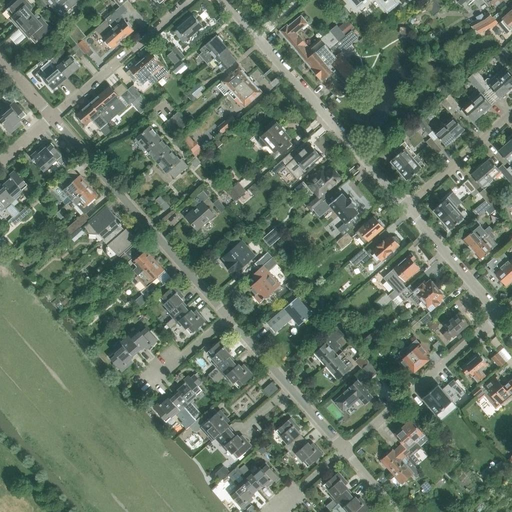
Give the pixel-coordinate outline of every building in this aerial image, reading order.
[(29,11),(32,8),(24,0),(18,0),(17,0),(13,0),(7,6),(9,8),(6,11),(15,21),(13,23),(19,29),(34,16),(29,11)] [(45,0),(60,17),(80,0),(45,0)] [(433,0),(426,7),(434,15),(444,6),(438,0),(433,0)] [(463,0),(465,2),(467,0),(483,0),(492,10),(495,7),(502,1),(502,0),(463,0)] [(131,15),(136,10),(128,1),(123,5),(128,10),(131,15)] [(110,16),(106,19),(123,39),(133,30),(131,28),(133,26),(129,22),(127,23),(125,21),(126,20),(122,15),(128,10),(123,5),(123,4),(120,7),(110,15),(110,16)] [(504,20),(498,25),(507,34),(510,31),(511,33),(511,10),(503,18),(502,18),(504,20)] [(477,20),(470,24),(474,30),(487,23),(493,18),(492,17),(488,13),(484,17),(482,14),(476,17),(477,20)] [(183,43),(203,26),(194,15),(174,33),(183,43)] [(41,18),(38,21),(34,16),(19,29),(24,36),(27,34),(35,44),(39,41),(41,43),(49,36),(47,33),(51,30),(41,18)] [(301,16),(281,33),(304,61),(322,82),(333,73),(344,85),(348,82),(357,74),(339,53),(345,48),(346,49),(352,44),(351,43),(358,37),(352,31),(351,30),(345,35),(339,28),(337,26),(331,31),(320,39),(321,40),(310,49),(297,33),(308,24),(301,16)] [(487,23),(474,30),(476,35),(489,28),(490,29),(495,26),(498,24),(493,18),(487,23)] [(112,49),(123,39),(106,19),(98,26),(99,26),(95,29),(102,37),(104,35),(105,36),(103,38),(106,41),(105,42),(108,47),(110,46),(112,49)] [(348,20),(339,28),(345,35),(351,30),(354,28),(348,20)] [(73,21),(65,29),(73,39),(77,44),(81,40),(86,36),(73,21)] [(399,34),(407,35),(408,28),(401,27),(399,34)] [(461,30),(455,33),(457,38),(464,35),(461,30)] [(202,53),(199,55),(207,64),(210,62),(213,59),(214,60),(227,48),(222,43),(223,42),(219,36),(218,37),(217,36),(203,48),(200,51),(202,53)] [(77,45),(85,54),(85,55),(91,50),(83,40),(77,45)] [(80,58),(85,54),(77,45),(72,48),(80,58)] [(181,62),(185,58),(176,46),(171,50),(181,62)] [(231,55),(232,54),(227,48),(214,60),(224,72),(236,61),(231,55)] [(504,48),(500,52),(505,58),(509,55),(504,48)] [(176,66),(181,62),(171,50),(173,52),(168,56),(175,65),(176,66)] [(155,54),(154,55),(151,52),(141,61),(154,76),(158,80),(168,71),(158,59),(159,58),(155,54)] [(511,88),(511,74),(508,70),(511,67),(499,52),(495,56),(504,67),(496,75),(496,76),(509,90),(511,88)] [(50,54),(38,65),(46,75),(42,79),(52,90),(69,77),(59,66),(53,58),(50,54)] [(56,56),(53,58),(57,63),(59,66),(69,77),(81,66),(71,55),(62,63),(60,60),(56,56)] [(131,70),(127,74),(134,83),(135,83),(139,79),(144,84),(149,80),(153,85),(157,81),(158,80),(154,76),(141,61),(130,70),(131,70)] [(176,66),(171,70),(176,77),(186,68),(185,66),(181,62),(176,66)] [(228,94),(248,76),(240,67),(217,87),(225,96),(228,94)] [(488,79),(485,81),(477,72),(472,75),(485,90),(489,87),(500,99),(509,90),(496,76),(491,80),(490,79),(488,79)] [(481,94),(485,90),(472,75),(468,79),(477,90),(468,98),(472,102),(482,114),(492,106),(481,94)] [(251,78),(248,77),(248,76),(228,94),(234,100),(237,98),(245,107),(262,93),(254,83),(254,81),(251,78)] [(204,88),(201,84),(200,83),(190,92),(197,99),(203,94),(200,92),(204,88)] [(133,86),(128,90),(129,91),(136,99),(141,96),(133,86)] [(110,87),(91,103),(108,123),(126,108),(126,107),(128,105),(129,106),(130,105),(132,103),(136,99),(129,91),(128,90),(119,98),(113,90),(110,87)] [(194,97),(191,93),(187,96),(193,102),(197,99),(195,97),(194,97)] [(445,99),(456,111),(460,108),(450,95),(445,99)] [(445,99),(441,103),(451,115),(456,111),(445,99)] [(17,123),(26,115),(14,102),(9,106),(11,108),(0,117),(0,122),(10,134),(20,126),(17,123)] [(473,122),(482,114),(472,102),(462,110),(473,122)] [(91,103),(77,115),(80,117),(78,118),(82,124),(84,122),(86,125),(92,120),(100,129),(108,123),(91,103)] [(185,128),(189,124),(179,112),(175,116),(185,128)] [(192,115),(186,119),(190,124),(196,119),(192,115)] [(180,132),(185,128),(175,116),(170,120),(180,132)] [(224,133),(236,122),(232,117),(220,128),(224,133)] [(453,118),(444,126),(455,138),(456,139),(460,136),(459,134),(464,130),(459,124),(454,118),(453,118)] [(428,135),(433,131),(423,119),(418,123),(422,128),(423,129),(428,135)] [(175,136),(180,132),(170,120),(165,124),(175,136)] [(288,141),(290,139),(274,121),(266,128),(269,131),(260,138),(260,139),(259,143),(262,147),(267,146),(267,147),(269,146),(274,152),(269,156),(272,159),(279,153),(280,154),(291,145),(288,141)] [(418,123),(405,134),(409,139),(422,128),(418,123)] [(107,124),(100,130),(105,136),(112,130),(107,124)] [(456,139),(455,138),(444,126),(435,134),(445,146),(452,140),(453,142),(456,139)] [(144,153),(147,150),(161,138),(151,127),(137,139),(137,138),(134,140),(139,146),(138,147),(144,153)] [(188,137),(182,142),(187,148),(186,149),(191,155),(200,148),(194,142),(193,143),(188,137)] [(157,161),(170,149),(161,138),(147,150),(157,161)] [(223,143),(219,138),(212,144),(217,149),(223,143)] [(437,155),(442,151),(431,138),(427,142),(437,155)] [(416,156),(408,146),(404,142),(392,153),(395,157),(390,161),(399,171),(416,156)] [(40,149),(30,158),(34,162),(35,161),(37,164),(44,171),(51,164),(57,160),(58,161),(61,165),(66,161),(63,157),(51,143),(42,151),(40,149)] [(511,148),(508,144),(499,152),(509,164),(511,161),(511,148)] [(274,168),(271,171),(275,175),(278,173),(285,166),(297,180),(307,171),(304,169),(313,161),(314,162),(318,158),(317,157),(319,155),(310,146),(305,150),(304,149),(299,153),(300,154),(295,159),(290,153),(273,168),(274,168)] [(182,159),(180,160),(170,149),(157,161),(167,173),(169,172),(175,179),(174,179),(175,179),(189,167),(188,167),(186,164),(182,160),(182,159)] [(425,166),(421,162),(416,156),(399,171),(407,181),(425,166)] [(196,168),(200,164),(195,159),(191,163),(196,168)] [(511,175),(507,170),(502,165),(498,169),(490,159),(481,167),(491,180),(501,172),(511,185),(511,175)] [(72,167),(70,164),(68,162),(63,166),(67,171),(72,167)] [(314,180),(308,186),(313,192),(318,198),(309,206),(313,210),(318,206),(324,202),(333,193),(330,189),(341,179),(338,177),(340,176),(335,171),(334,172),(329,166),(314,180)] [(494,183),(491,180),(481,167),(471,176),(482,188),(487,183),(490,186),(494,183)] [(73,200),(89,186),(80,176),(79,178),(71,169),(49,187),(66,206),(72,200),(73,200)] [(14,197),(28,186),(15,171),(8,177),(10,180),(3,186),(4,186),(0,189),(0,190),(12,204),(16,200),(14,197)] [(255,193),(265,185),(261,180),(252,188),(251,187),(246,191),(249,194),(253,191),(255,193)] [(474,197),(479,193),(468,180),(463,184),(474,197)] [(37,182),(33,185),(41,193),(44,190),(37,182)] [(235,201),(245,192),(238,183),(227,192),(235,201)] [(85,214),(66,231),(71,236),(75,232),(80,228),(90,219),(86,214),(96,206),(92,201),(98,196),(89,186),(73,200),(85,214)] [(214,215),(203,203),(209,198),(207,195),(209,193),(206,189),(192,201),(198,208),(187,218),(198,230),(214,215)] [(0,209),(3,207),(13,219),(20,213),(12,204),(0,190),(0,209)] [(484,190),(480,194),(486,201),(488,203),(490,206),(492,204),(494,202),(484,190)] [(453,193),(433,210),(437,215),(436,215),(440,220),(441,219),(442,220),(456,208),(462,203),(453,193)] [(326,200),(313,211),(320,218),(331,209),(332,208),(346,225),(351,231),(357,225),(353,219),(359,214),(354,208),(358,204),(352,197),(347,200),(342,194),(330,205),(326,200)] [(222,212),(226,208),(218,199),(214,203),(222,212)] [(478,217),(490,206),(486,201),(485,201),(473,212),(477,217),(478,216),(478,217)] [(68,213),(72,209),(68,204),(56,215),(61,220),(68,213)] [(482,221),(496,209),(492,204),(490,206),(478,217),(482,221)] [(24,217),(31,211),(28,206),(25,209),(20,213),(11,221),(14,225),(24,216),(24,217)] [(115,216),(111,212),(107,207),(83,228),(89,235),(96,235),(98,233),(104,239),(123,222),(122,222),(121,223),(121,222),(122,221),(115,215),(115,216)] [(464,211),(461,214),(456,208),(442,220),(442,221),(441,221),(445,226),(446,225),(450,230),(460,221),(461,222),(463,220),(462,219),(467,215),(464,211)] [(380,220),(378,222),(374,218),(359,230),(359,231),(356,234),(359,238),(364,244),(368,241),(384,228),(383,227),(384,226),(380,220)] [(128,230),(123,222),(104,239),(109,246),(107,247),(107,255),(113,261),(137,240),(128,230)] [(489,226),(485,231),(480,225),(463,240),(464,241),(464,242),(466,245),(467,245),(472,250),(492,232),(494,231),(489,226)] [(71,236),(70,237),(72,240),(78,235),(83,231),(80,228),(75,232),(71,236)] [(276,228),(263,239),(270,247),(283,236),(276,228)] [(492,239),(496,236),(492,232),(472,250),(476,255),(476,256),(478,258),(479,259),(480,260),(493,249),(492,249),(497,245),(492,239)] [(342,249),(353,240),(348,234),(337,243),(342,249)] [(394,237),(393,239),(391,236),(384,242),(384,241),(378,247),(373,251),(374,252),(370,254),(368,255),(363,249),(350,262),(354,267),(361,261),(365,265),(373,257),(374,258),(372,259),(377,265),(385,258),(387,260),(394,254),(393,252),(399,246),(397,244),(398,243),(398,240),(396,238),(394,237)] [(236,272),(252,258),(243,248),(246,246),(237,237),(225,247),(230,253),(224,258),(228,263),(226,264),(233,273),(235,271),(236,272)] [(120,268),(139,251),(134,246),(115,262),(120,268)] [(132,282),(155,261),(146,252),(140,257),(137,253),(128,262),(133,268),(136,266),(137,267),(134,270),(136,273),(129,279),(132,282)] [(259,269),(271,259),(267,254),(255,264),(259,269)] [(382,310),(392,301),(406,289),(403,284),(420,269),(413,261),(415,259),(411,254),(385,278),(396,290),(389,296),(386,293),(375,302),(382,310)] [(511,260),(510,262),(504,254),(499,258),(497,256),(511,273),(511,260)] [(506,287),(511,281),(511,273),(497,256),(487,264),(492,269),(491,270),(495,275),(496,274),(506,287)] [(277,263),(273,258),(271,259),(260,269),(264,274),(262,276),(258,280),(249,288),(255,295),(254,296),(259,303),(265,298),(264,298),(273,290),(276,294),(282,288),(268,271),(277,263)] [(149,301),(159,291),(152,283),(158,278),(157,277),(163,271),(155,261),(132,282),(135,286),(140,281),(145,287),(141,292),(149,301)] [(415,293),(409,298),(416,307),(420,303),(437,288),(436,287),(436,285),(433,282),(431,282),(430,280),(426,283),(425,282),(414,292),(415,293)] [(406,289),(398,296),(404,303),(409,298),(415,293),(413,291),(415,290),(410,285),(406,289)] [(177,295),(180,293),(173,286),(159,299),(171,312),(168,314),(173,319),(186,306),(183,302),(177,295)] [(440,290),(439,290),(437,288),(420,303),(429,313),(431,311),(442,302),(440,300),(444,297),(443,295),(443,293),(440,290)] [(282,310),(266,323),(275,333),(276,333),(275,332),(292,317),(293,318),(299,325),(312,314),(297,297),(301,294),(297,290),(284,301),(287,305),(284,308),(285,309),(283,312),(282,310)] [(61,303),(64,307),(70,302),(66,299),(61,303)] [(191,310),(190,311),(186,306),(173,319),(166,325),(169,328),(170,329),(179,321),(191,335),(205,322),(199,315),(197,317),(191,310)] [(423,326),(426,324),(432,319),(433,318),(429,312),(419,321),(423,326)] [(466,325),(468,324),(460,315),(456,318),(455,317),(450,321),(451,322),(445,327),(448,331),(443,335),(448,341),(453,337),(456,335),(461,330),(462,329),(464,331),(468,327),(466,325)] [(432,332),(438,326),(432,319),(426,324),(432,332)] [(419,322),(412,328),(416,333),(423,326),(419,322)] [(150,346),(157,340),(144,325),(131,337),(129,334),(124,339),(136,353),(140,349),(141,350),(148,344),(150,346)] [(337,341),(344,335),(337,327),(323,339),(327,343),(314,354),(326,367),(342,352),(338,348),(341,346),(337,341)] [(461,330),(456,335),(459,339),(465,335),(461,330)] [(376,340),(372,334),(365,340),(369,345),(376,340)] [(132,357),(136,353),(124,339),(119,343),(121,345),(108,357),(120,372),(128,365),(126,363),(132,357)] [(224,348),(226,346),(221,340),(206,353),(218,366),(207,376),(211,381),(233,361),(229,356),(230,355),(224,348)] [(417,340),(407,349),(409,351),(421,366),(428,360),(425,357),(429,354),(420,344),(417,340)] [(437,351),(443,346),(438,341),(432,346),(437,351)] [(409,351),(408,352),(405,348),(399,354),(403,359),(400,362),(408,371),(412,369),(414,372),(421,366),(409,351)] [(508,350),(507,352),(504,349),(499,353),(507,362),(511,358),(509,355),(511,354),(508,350)] [(342,360),(346,357),(342,352),(326,367),(337,380),(353,366),(350,363),(347,366),(342,360)] [(500,368),(507,362),(499,353),(492,359),(500,368)] [(361,370),(369,363),(362,355),(354,362),(361,370)] [(482,356),(481,357),(479,355),(478,356),(475,356),(474,357),(473,360),(465,367),(462,370),(466,375),(469,372),(478,383),(485,377),(480,371),(488,365),(485,363),(487,361),(482,356)] [(238,364),(237,365),(233,361),(211,381),(215,385),(226,375),(238,389),(253,376),(247,369),(244,371),(238,364)] [(370,379),(377,373),(369,364),(362,370),(363,372),(355,379),(357,381),(350,387),(351,388),(346,392),(343,390),(334,398),(336,401),(335,402),(341,409),(343,411),(348,407),(350,406),(350,405),(354,401),(354,400),(358,396),(365,404),(372,397),(361,385),(369,378),(370,379)] [(399,382),(405,377),(401,373),(396,378),(399,382)] [(195,375),(190,379),(197,386),(201,382),(195,375)] [(511,380),(503,388),(497,380),(499,379),(496,375),(488,382),(486,380),(469,395),(472,399),(476,399),(478,400),(480,400),(485,396),(495,408),(511,393),(511,380)] [(177,392),(173,395),(189,413),(190,414),(193,419),(198,415),(200,413),(192,404),(189,401),(192,398),(201,391),(197,386),(190,379),(188,377),(182,382),(184,385),(177,391),(177,392)] [(453,401),(455,404),(466,394),(453,380),(442,389),(438,384),(422,399),(436,415),(453,401)] [(269,398),(279,390),(272,382),(263,390),(269,398)] [(159,402),(152,408),(165,423),(174,414),(176,416),(180,413),(185,419),(187,416),(190,414),(189,413),(173,395),(168,399),(161,405),(159,402)] [(216,413),(213,408),(212,408),(190,428),(192,431),(195,432),(198,431),(201,429),(204,434),(207,432),(213,439),(228,426),(222,420),(225,418),(219,411),(216,413)] [(293,427),(295,425),(290,418),(275,431),(287,444),(285,447),(288,451),(302,439),(299,435),(299,434),(293,427)] [(446,451),(432,434),(427,438),(426,436),(412,420),(410,422),(409,421),(404,425),(405,426),(404,427),(416,442),(420,446),(428,439),(441,455),(446,451)] [(227,427),(228,426),(213,439),(214,440),(215,439),(222,447),(225,445),(236,459),(251,447),(244,440),(242,442),(236,435),(235,436),(227,427)] [(421,448),(420,446),(416,442),(404,427),(402,429),(401,428),(396,432),(397,433),(395,435),(403,444),(398,448),(410,460),(414,466),(419,462),(413,455),(421,448)] [(307,443),(306,443),(302,439),(288,451),(289,451),(286,454),(288,456),(291,454),(293,456),(295,453),(307,467),(322,454),(315,447),(313,449),(307,443)] [(263,447),(258,451),(262,455),(266,451),(263,447)] [(405,465),(410,460),(398,448),(394,452),(393,451),(382,460),(383,462),(382,463),(386,467),(387,466),(393,473),(404,463),(405,465)] [(414,466),(410,460),(405,465),(404,463),(393,473),(397,478),(396,479),(400,483),(401,483),(402,484),(413,474),(417,478),(421,474),(414,466)] [(244,465),(239,470),(244,476),(257,490),(261,486),(261,487),(268,481),(270,483),(277,477),(264,462),(251,474),(249,472),(250,471),(244,465)] [(224,466),(215,475),(221,480),(229,472),(224,466)] [(237,467),(228,475),(238,487),(230,494),(242,508),(248,503),(246,501),(253,494),(252,494),(257,490),(244,476),(239,470),(237,467)] [(341,482),(344,480),(338,474),(324,486),(335,499),(326,508),(330,511),(333,510),(339,504),(351,494),(347,490),(347,489),(341,482)] [(381,476),(378,478),(381,481),(383,483),(388,479),(383,474),(381,476)] [(339,504),(333,510),(335,511),(366,511),(370,509),(363,502),(361,504),(355,498),(354,498),(351,494),(339,504)] [(467,510),(471,506),(466,501),(462,505),(467,510)]
